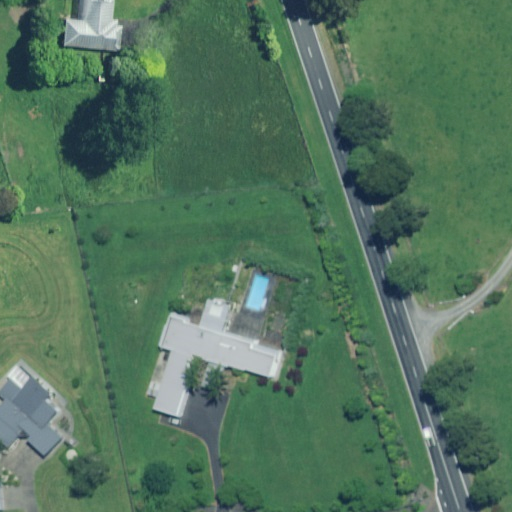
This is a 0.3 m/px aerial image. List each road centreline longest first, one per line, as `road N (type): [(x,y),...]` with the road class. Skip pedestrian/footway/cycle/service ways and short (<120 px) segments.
road 1 (tertiary): [(294,0),(461,511)]
road 2 (track): [(511,266),(460,306),(400,328)]
